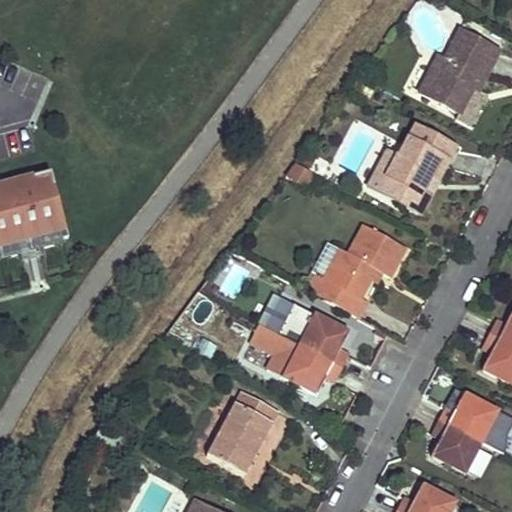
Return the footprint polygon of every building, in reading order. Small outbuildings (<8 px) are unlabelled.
[(497,55),(458,34),(443,62),(437,60),(417,96),(456,117),(470,91),(476,94),(497,55)] [(476,94),(470,91),(456,117),(463,120),(476,94)] [(454,150),(413,128),(397,159),(378,194),(420,215),(428,200),(421,197),(430,178),(438,183),(454,150)] [(397,159),(385,153),(367,188),(378,194),(397,159)] [(293,166),(282,181),(302,191),(311,176),(293,166)] [(0,246),(64,229),(49,174),(0,186),(0,246)] [(438,183),(430,178),(421,197),(428,200),(438,183)] [(307,293),(358,320),(366,304),(360,301),(370,281),(375,271),(382,275),(390,279),(405,252),(364,229),(349,257),(340,252),(323,281),(315,277),(307,293)] [(377,285),(382,275),(375,271),(370,281),(377,285)] [(511,313),(505,327),(495,322),(480,350),(489,355),(480,373),(511,389),(511,313)] [(350,335),(316,317),(283,380),(317,398),(326,380),(334,384),(348,357),(340,353),(350,335)] [(496,414),(463,396),(454,414),(445,409),(431,437),(439,441),(430,458),(463,477),(496,414)] [(276,417),(240,397),(234,408),(270,428),(276,417)] [(270,428),(234,408),(206,460),(242,479),(270,428)] [(451,511),(455,505),(422,488),(412,506),(402,501),(396,511),(451,511)] [(210,511),(193,503),(187,511),(210,511)]
